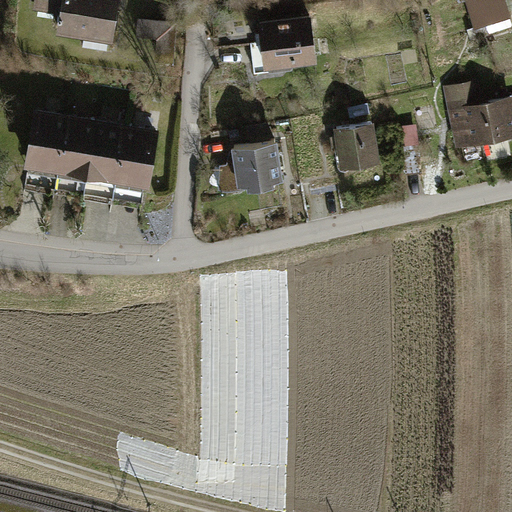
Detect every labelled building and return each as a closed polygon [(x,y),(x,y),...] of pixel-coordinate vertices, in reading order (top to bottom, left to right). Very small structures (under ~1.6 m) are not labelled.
[(37,0),(37,2),(64,6),(61,23),(86,27),(83,45),(107,49),(109,36),(111,37),(116,0),(37,0)] [(511,7),(510,0),(468,0),(477,35),(511,25),(511,7)] [(310,16),(261,22),(263,40),(251,42),(254,64),(315,56),(310,16)] [(175,22),(140,19),(139,32),(161,34),(159,59),(172,60),(175,22)] [(480,80),(443,88),(457,151),(511,138),(511,94),(485,101),(480,80)] [(68,115),(38,110),(28,171),(44,174),(45,165),(59,167),(68,115)] [(97,120),(68,115),(59,167),(58,176),(73,179),(74,170),(88,172),(97,120)] [(125,125),(97,120),(88,172),(102,174),(100,183),(115,185),(117,177),(125,125)] [(377,121),(336,127),(342,172),(384,165),(377,121)] [(155,129),(125,125),(117,177),(130,179),(129,188),(145,191),(155,129)] [(275,138),(235,144),(237,162),(221,165),(219,187),(226,189),(245,186),(245,182),(282,176),(275,138)]
